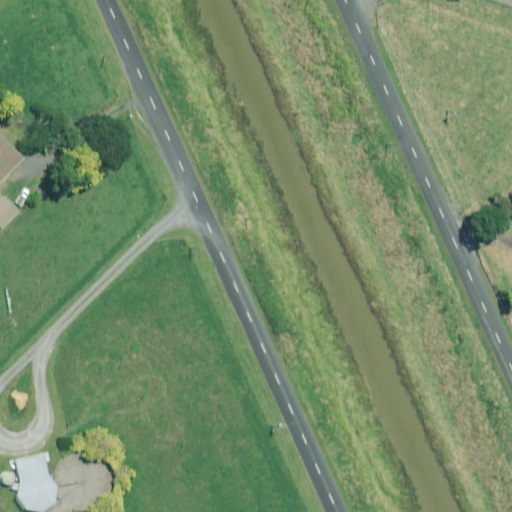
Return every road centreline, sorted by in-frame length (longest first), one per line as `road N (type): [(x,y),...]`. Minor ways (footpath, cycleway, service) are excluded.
road 1 (unclassified): [(331,511),(99,0)]
road 2 (unclassified): [(343,0),(511,372)]
